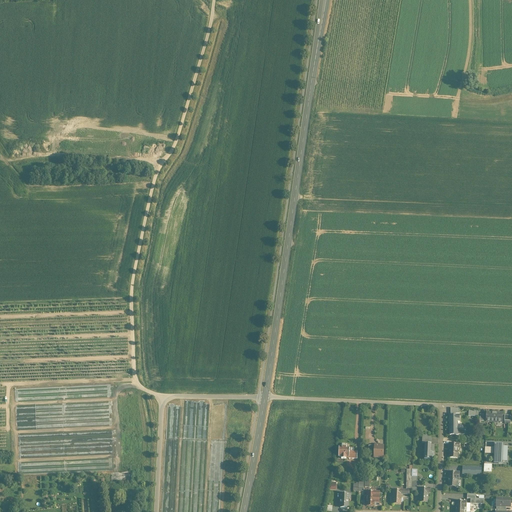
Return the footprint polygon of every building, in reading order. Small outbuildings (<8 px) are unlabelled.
[(486,422),(494,422),(495,413),(487,413),(486,422)] [(503,414),(495,413),(494,422),(502,423),(503,414)] [(460,415),(453,415),(453,416),(449,416),(449,420),(450,420),(450,435),(457,435),(457,429),(458,429),(458,426),(457,426),(457,422),(460,422),(460,415)] [(427,435),(422,435),(422,444),(424,444),(425,444),(431,444),(431,438),(427,438),(427,435)] [(347,444),(342,444),(342,447),(339,447),(338,457),(341,457),(341,459),(346,459),(349,459),(349,452),(350,449),(346,449),(347,444)] [(431,444),(425,444),(424,459),(430,460),(431,458),(434,458),(435,446),(432,446),(431,446),(431,444)] [(454,445),(449,445),(449,449),(450,449),(450,458),(457,458),(457,451),(460,451),(460,444),(454,444),(454,445)] [(503,445),(495,445),(494,464),(502,464),(502,458),(507,458),(507,447),(503,447),(503,445)] [(384,446),(375,446),(374,453),(374,458),(383,458),(384,446)] [(131,481),(130,473),(112,473),(112,482),(131,481)] [(459,473),(453,473),(448,473),(448,477),(449,477),(448,487),(456,487),(457,480),(459,480),(459,473)] [(424,489),(419,489),(419,493),(420,493),(420,503),(428,503),(428,493),(430,494),(431,489),(424,489)] [(397,491),(392,491),(392,495),(393,495),(393,504),(400,505),(401,497),(401,495),(403,495),(403,490),(397,490),(397,491)] [(380,492),(371,492),(366,492),(366,496),(367,497),(367,506),(374,506),(375,497),(380,497),(380,492)] [(351,494),(345,494),(340,494),(340,498),(341,498),(340,508),(348,508),(348,498),(351,498),(351,494)] [(510,499),(498,499),(498,503),(497,503),(497,507),(506,507),(510,507),(510,503),(509,503),(510,499)] [(467,502),(460,501),(460,502),(456,502),(455,506),(456,506),(456,511),(466,511),(467,504),(467,502)]
